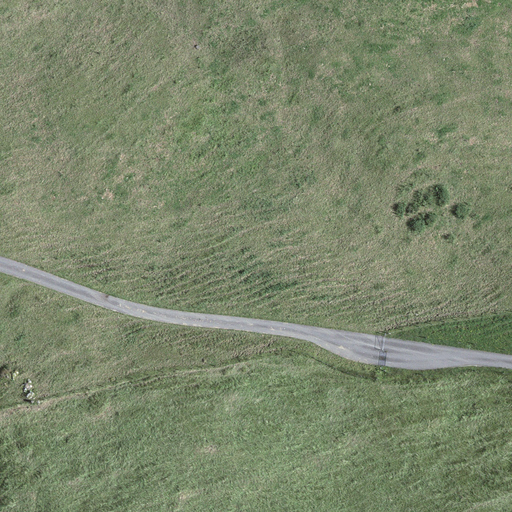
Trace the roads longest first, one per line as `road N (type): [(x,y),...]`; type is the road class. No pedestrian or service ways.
road 1 (track): [(511,362),(160,315),(0,268)]
road 2 (track): [(327,336),(0,415)]
